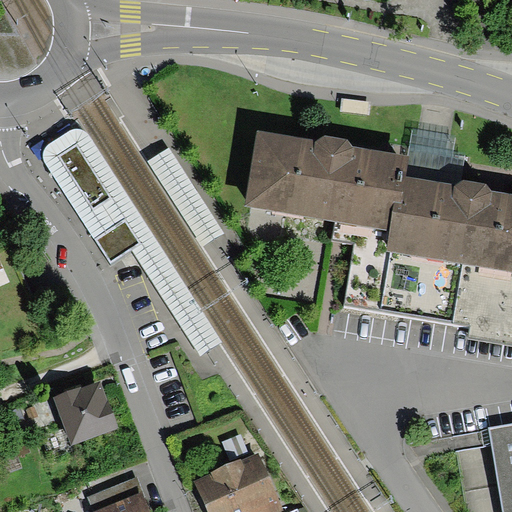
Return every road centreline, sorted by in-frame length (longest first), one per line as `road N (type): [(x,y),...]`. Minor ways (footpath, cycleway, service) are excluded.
road 1 (secondary): [(511,96),(307,40),(183,27),(66,32)]
road 2 (residential): [(178,511),(87,275),(0,151)]
